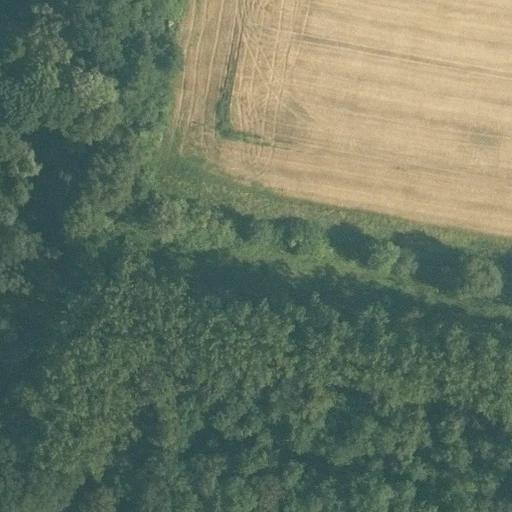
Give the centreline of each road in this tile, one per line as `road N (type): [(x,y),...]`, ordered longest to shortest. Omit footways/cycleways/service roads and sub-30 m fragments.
road 1 (track): [(5,511),(116,0)]
road 2 (track): [(71,205),(164,269),(511,332)]
